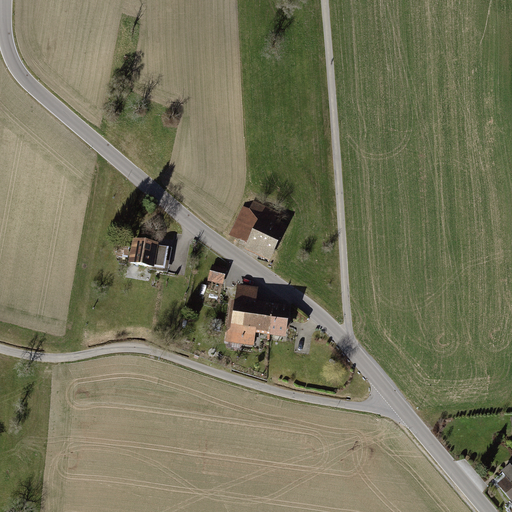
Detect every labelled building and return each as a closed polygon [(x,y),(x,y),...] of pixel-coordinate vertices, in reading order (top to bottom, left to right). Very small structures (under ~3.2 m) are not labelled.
[(237,237),(272,254),(285,227),(274,222),(278,214),(253,203),(237,237)] [(156,246),(134,242),(131,263),(153,267),(153,266),(163,268),(167,248),(156,246)] [(128,246),(121,245),(119,257),(126,258),(128,246)] [(213,266),(210,278),(223,282),(226,270),(213,266)] [(238,305),(237,305),(232,340),(254,343),(255,330),(270,332),(274,310),(271,309),(271,305),(263,304),(253,303),(255,290),(241,288),(238,305)] [(288,312),(274,310),(270,332),(284,334),(288,312)] [(511,468),(510,467),(503,473),(508,480),(500,486),(511,500),(511,468)]
